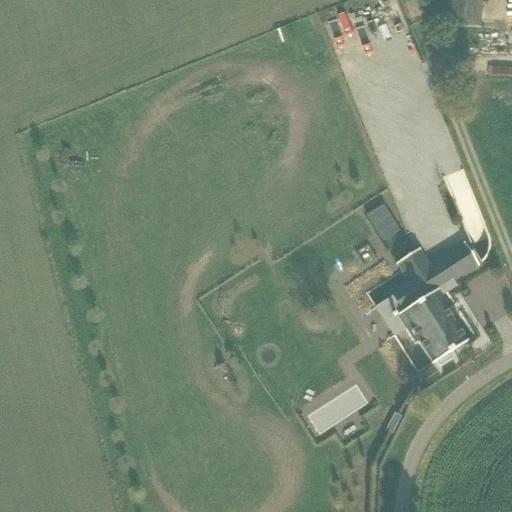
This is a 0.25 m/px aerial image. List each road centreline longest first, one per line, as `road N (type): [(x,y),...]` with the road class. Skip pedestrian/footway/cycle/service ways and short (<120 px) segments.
road 1 (track): [(511,278),(397,0)]
road 2 (unclassified): [(389,511),(418,449),(459,400),(511,364)]
